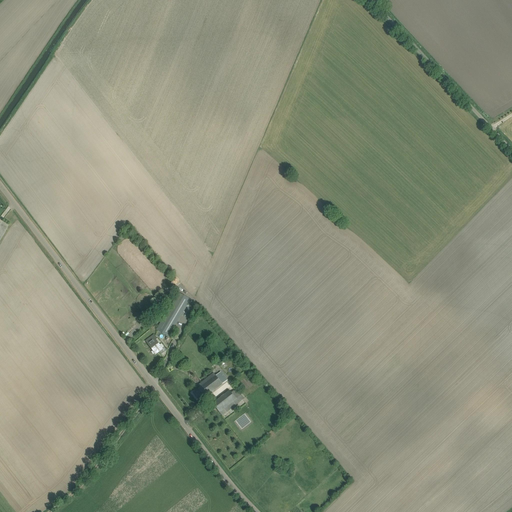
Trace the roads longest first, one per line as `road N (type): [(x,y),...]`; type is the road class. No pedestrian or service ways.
road 1 (tertiary): [(258,511),(0,184)]
road 2 (unclassified): [(487,122),(367,0)]
